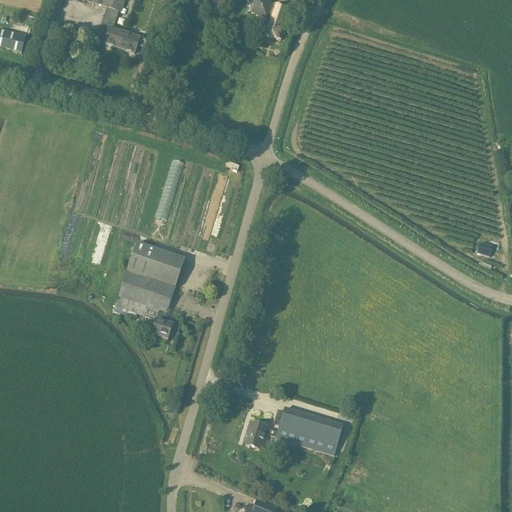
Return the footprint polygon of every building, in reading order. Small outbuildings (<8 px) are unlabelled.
[(109,32),(110,29),(113,30),(119,13),(121,14),(122,12),(126,13),(130,0),(79,0),(91,4),(91,3),(102,7),(101,7),(107,9),(100,29),(109,32)] [(208,0),(207,3),(225,9),(228,0),(208,0)] [(257,0),(252,13),(262,16),(262,17),(269,20),(264,36),(280,42),(291,11),(271,4),(259,0),(257,0)] [(105,46),(121,51),(127,35),(113,30),(110,29),(109,32),(105,46)] [(0,32),(0,49),(20,54),(24,39),(0,32)] [(127,35),(121,51),(135,55),(137,47),(145,50),(147,42),(140,39),(127,35)] [(492,248),(479,244),(476,254),(489,259),(492,248)] [(126,274),(115,307),(114,313),(133,319),(135,314),(157,321),(151,337),(167,342),(173,327),(163,323),(185,261),(136,245),(126,274)] [(343,426),(284,410),(277,433),(267,429),(251,424),(248,435),(249,435),(245,447),(260,452),(265,436),(275,439),(275,440),(331,457),(334,456),(343,426)] [(251,511),(277,511),(278,511),(257,501),(251,511)]
